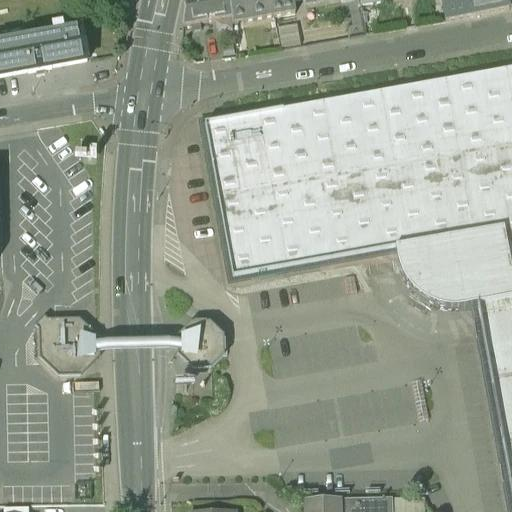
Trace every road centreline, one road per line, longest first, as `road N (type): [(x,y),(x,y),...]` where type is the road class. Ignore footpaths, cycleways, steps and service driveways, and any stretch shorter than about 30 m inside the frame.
road 1 (primary): [(140,511),(132,275),(144,92)]
road 2 (residential): [(144,92),(511,24)]
road 3 (residential): [(0,116),(144,92)]
